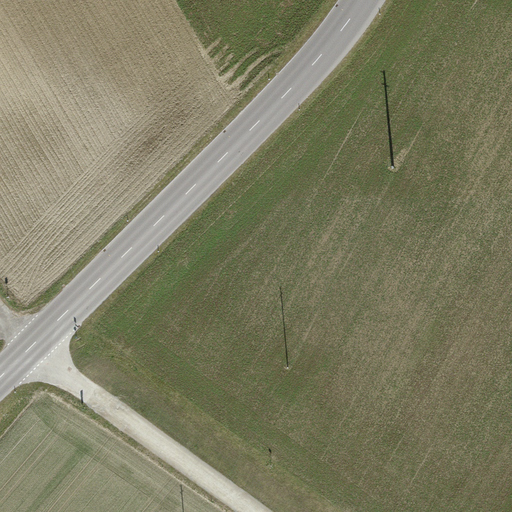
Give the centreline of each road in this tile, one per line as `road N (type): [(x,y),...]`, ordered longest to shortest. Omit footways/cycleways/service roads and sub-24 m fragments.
road 1 (tertiary): [(367,0),(0,379)]
road 2 (track): [(0,309),(30,349),(258,511)]
